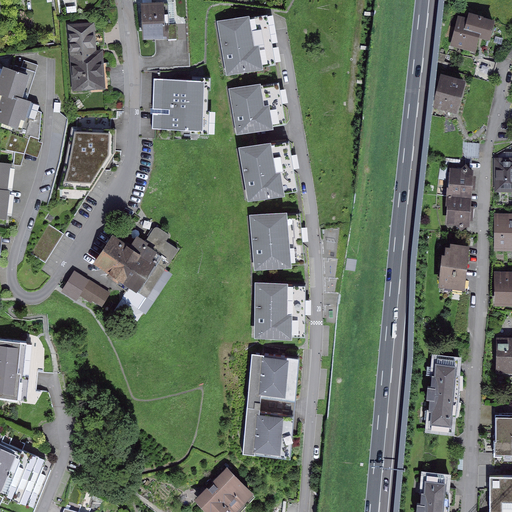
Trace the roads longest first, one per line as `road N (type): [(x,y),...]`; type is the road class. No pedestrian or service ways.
road 1 (residential): [(126,0),(135,69),(132,157),(118,191),(40,296),(18,293),(11,270),(43,161),(50,60)]
road 2 (motorway): [(393,0),(340,511)]
road 3 (motorway): [(369,511),(420,0)]
road 4 (residential): [(302,511),(316,358),(316,239),(279,23)]
road 5 (residential): [(468,511),(490,134),(505,63)]
